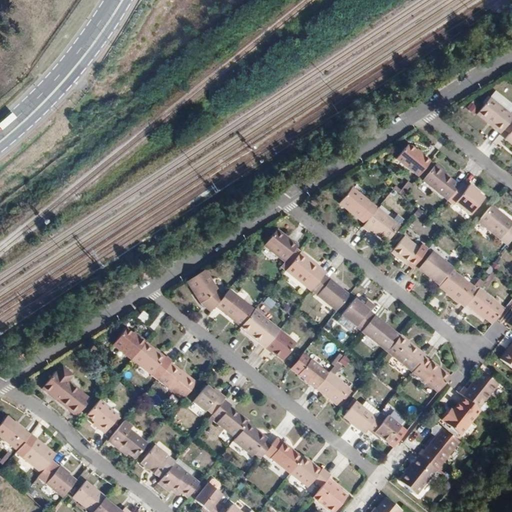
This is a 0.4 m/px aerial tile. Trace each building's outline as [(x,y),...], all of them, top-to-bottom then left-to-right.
[(511,123),(487,102),(473,119),(498,139),(511,123)] [(511,133),(503,144),(511,151),(511,133)] [(426,166),(405,149),(394,162),(415,180),(426,166)] [(457,190),(432,169),(420,184),(445,204),(457,190)] [(457,190),(445,204),(452,210),(454,207),(468,219),(480,205),(470,196),(471,194),(466,190),(464,192),(459,187),(457,190)] [(359,229),(373,213),(348,192),(335,209),(359,229)] [(511,226),(490,209),(478,225),(500,244),(511,229),(511,226)] [(395,231),(373,213),(359,229),(358,231),(365,236),(367,233),(382,246),(395,231)] [(295,248),(274,232),(261,250),(282,265),(276,269),(283,275),(284,273),(297,257),(300,254),(294,252),(295,248)] [(404,240),(391,256),(404,267),(405,266),(411,271),(426,253),(420,249),(418,252),(404,240)] [(322,278),(297,257),(284,273),(310,293),(322,278)] [(438,290),(451,273),(432,258),(419,274),(438,290)] [(222,297),(200,269),(181,281),(197,302),(210,312),(213,308),(222,297)] [(465,308),(479,290),(451,273),(438,290),(437,292),(462,312),(465,308)] [(348,299),(322,278),(310,293),(336,315),(348,299)] [(504,308),(479,290),(465,308),(491,327),(504,308)] [(252,312),(226,291),(222,297),(213,308),(238,329),(252,312)] [(356,303),(343,319),(362,335),(375,318),(369,314),(372,310),(367,305),(363,309),(356,303)] [(278,334),(252,312),(238,329),(264,351),(278,334)] [(375,318),(362,335),(388,356),(400,340),(375,318)] [(112,347),(130,362),(143,346),(134,339),(133,340),(124,333),(112,347)] [(294,347),(278,334),(264,351),(281,364),(294,347)] [(400,340),(388,356),(411,374),(426,356),(400,340)] [(154,383),(155,383),(169,365),(170,364),(163,359),(161,361),(143,346),(130,362),(154,383)] [(327,370),(336,376),(348,359),(338,353),(327,370)] [(511,354),(503,365),(511,373),(511,354)] [(426,356),(411,374),(437,394),(451,375),(426,356)] [(290,371),(316,393),(327,379),(301,358),(290,371)] [(195,387),(169,365),(155,383),(181,404),(195,387)] [(56,367),(36,393),(72,419),(91,393),(56,367)] [(327,379),(316,393),(336,408),(349,392),(329,376),(327,379)] [(469,409),(484,420),(504,393),(488,381),(472,398),(469,395),(462,404),(469,409)] [(206,416),(212,420),(223,407),(225,404),(218,398),(217,400),(205,391),(192,409),(202,418),(206,416)] [(234,445),(246,430),(248,427),(223,407),(212,420),(218,425),(215,429),(234,445)] [(371,434),(378,424),(358,408),(346,422),(366,438),(371,434)] [(84,428),(105,447),(121,427),(101,409),(84,428)] [(466,444),(484,420),(469,409),(449,430),(466,444)] [(378,424),(371,434),(388,447),(404,426),(387,413),(378,424)] [(0,441),(14,453),(28,436),(2,414),(0,416),(0,441)] [(121,427),(105,447),(131,469),(147,449),(121,427)] [(234,445),(232,448),(250,461),(252,459),(260,465),(265,459),(269,454),(262,448),(265,445),(246,430),(234,445)] [(14,453),(12,456),(37,477),(53,457),(28,436),(14,453)] [(424,464),(440,478),(464,450),(448,436),(429,456),(428,454),(421,462),(424,464)] [(292,478),(304,464),(278,443),(269,454),(265,459),(273,465),(275,464),(292,478)] [(152,451),(138,467),(153,479),(167,463),(152,451)] [(334,482),(307,460),(304,464),(292,478),(311,495),(316,489),(323,494),(331,486),(334,482)] [(419,501),(440,478),(424,464),(404,488),(419,501)] [(198,490),(173,471),(158,489),(165,496),(168,493),(179,501),(181,499),(187,504),(198,490)] [(56,473),(42,488),(59,503),(73,488),(56,473)] [(323,494),(315,505),(324,511),(341,511),(349,504),(333,492),(336,489),(331,486),(323,494)] [(70,501),(82,511),(94,511),(102,504),(82,487),(70,501)] [(206,492),(194,507),(199,511),(217,511),(216,511),(222,504),(206,492)]
